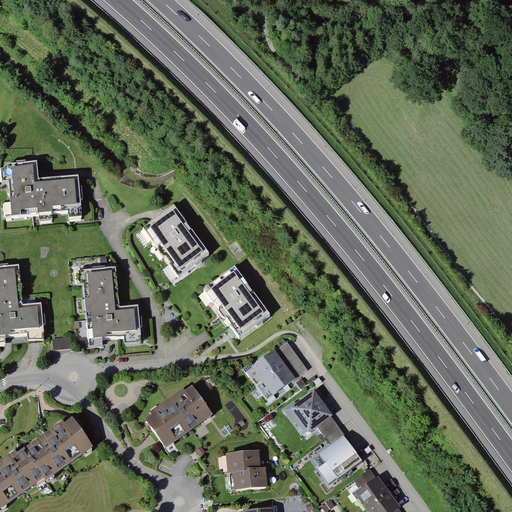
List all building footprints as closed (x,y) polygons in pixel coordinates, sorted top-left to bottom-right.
[(37,187),(35,169),(9,171),(14,220),(79,214),(76,183),(37,187)] [(182,277),(212,255),(178,207),(148,228),(182,277)] [(272,317),(237,269),(208,290),(243,338),(272,317)] [(22,306),(19,270),(0,271),(0,338),(48,335),(46,305),(22,306)] [(120,309),(118,271),(84,273),(89,346),(144,343),(141,308),(120,309)] [(308,371),(286,342),(249,370),(271,399),(308,371)] [(215,417),(191,385),(146,419),(170,451),(215,417)] [(335,417),(316,390),(285,411),(304,438),(335,417)] [(6,511),(97,450),(73,415),(0,464),(0,506),(3,511),(6,511)] [(365,464),(346,437),(312,462),(331,488),(365,464)] [(264,451),(226,457),(232,496),(269,490),(264,451)] [(372,511),(403,511),(381,477),(359,491),(372,511)]
